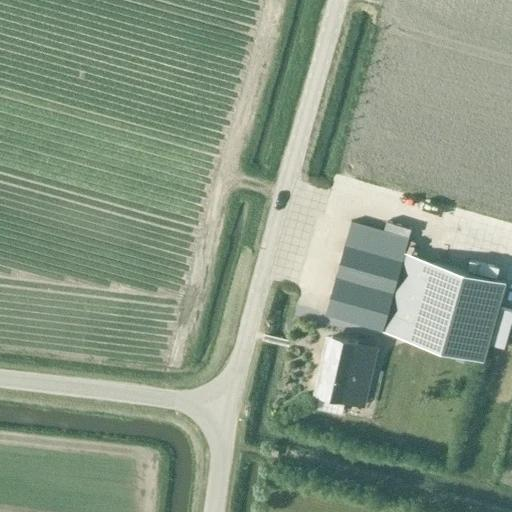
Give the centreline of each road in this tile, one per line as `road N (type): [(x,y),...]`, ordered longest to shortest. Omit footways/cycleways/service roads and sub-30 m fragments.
road 1 (tertiary): [(226,408),(344,0)]
road 2 (tertiary): [(0,379),(226,408)]
